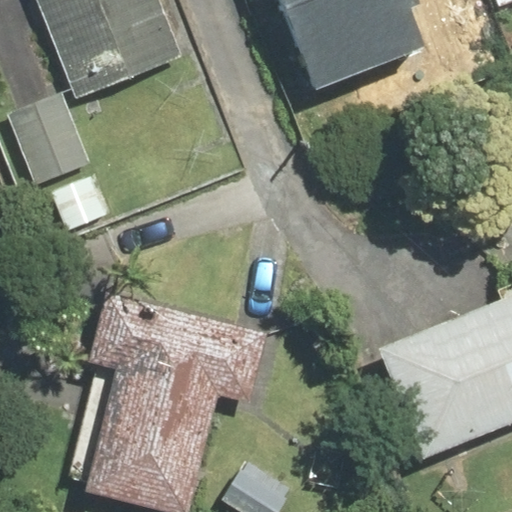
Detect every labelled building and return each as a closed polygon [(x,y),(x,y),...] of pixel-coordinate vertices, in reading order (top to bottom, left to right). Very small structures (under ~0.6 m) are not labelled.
[(36,0),(76,97),(185,54),(163,0),(36,0)] [(286,0),(320,89),(427,49),(408,0),(286,0)] [(0,133),(21,188),(78,166),(48,87),(0,105),(0,133)] [(95,169),(38,187),(52,232),(109,214),(95,169)] [(511,290),(376,342),(420,457),(511,421),(511,290)] [(269,330),(105,291),(89,358),(112,364),(83,486),(191,511),(219,394),(252,402),(269,330)] [(239,452),(205,495),(227,511),(264,511),(284,488),(239,452)]
